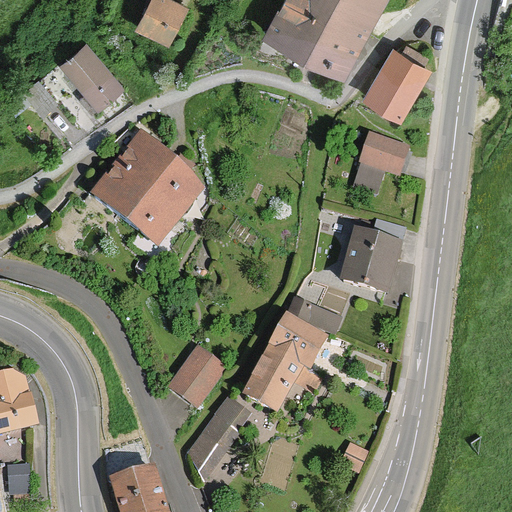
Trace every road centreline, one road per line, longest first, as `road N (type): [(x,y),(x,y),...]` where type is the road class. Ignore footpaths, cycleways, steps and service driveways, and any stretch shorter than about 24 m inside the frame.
road 1 (secondary): [(475,0),(421,392),(386,511)]
road 2 (unclassified): [(0,197),(136,112),(216,79),(257,76),(339,99),(429,0)]
road 3 (unclassified): [(186,511),(107,319),(59,283),(0,266)]
road 4 (secondary): [(81,511),(69,376),(46,343),(0,315)]
